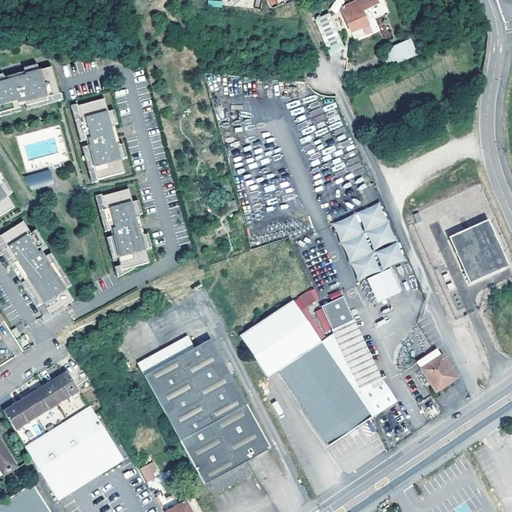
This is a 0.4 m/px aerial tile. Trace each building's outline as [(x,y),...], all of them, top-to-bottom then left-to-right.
[(357,0),(342,7),(345,16),(360,9),(367,6),(364,0),(357,0)] [(360,9),(345,16),(353,32),(363,28),(368,25),(360,9)] [(328,13),(315,20),(330,54),(344,48),(328,13)] [(411,38),(392,45),(390,41),(379,45),(387,66),(417,54),(411,38)] [(0,112),(0,113),(21,107),(27,105),(48,100),(47,97),(60,93),(53,66),(40,70),(39,67),(25,71),(5,77),(0,78),(0,112)] [(48,100),(27,105),(28,109),(64,99),(62,92),(60,93),(47,97),(48,100)] [(109,112),(105,98),(79,106),(82,119),(79,119),(85,140),(88,140),(89,146),(87,146),(92,167),(95,166),(99,179),(125,172),(122,159),(124,158),(120,145),(115,124),(111,111),(109,112)] [(78,104),(72,106),(81,141),(85,140),(79,119),(82,119),(79,106),(78,104)] [(0,116),(22,110),(21,107),(0,113),(0,112),(0,116)] [(87,146),(83,147),(93,183),(100,181),(99,179),(95,166),(92,167),(87,146)] [(50,165),(25,174),(34,185),(54,177),(50,165)] [(14,192),(0,170),(0,177),(11,194),(14,192)] [(0,217),(16,207),(8,196),(11,194),(0,177),(0,217)] [(134,202),(130,189),(104,196),(103,196),(107,210),(104,210),(110,231),(113,230),(114,236),(112,237),(117,258),(120,257),(122,265),(124,270),(127,269),(142,265),(150,263),(147,250),(149,249),(146,235),(140,215),(136,201),(134,202)] [(103,194),(96,196),(106,232),(110,231),(104,210),(107,210),(103,196),(104,196),(103,194)] [(381,202),(332,222),(357,281),(366,279),(378,304),(402,293),(390,268),(408,262),(381,202)] [(490,220),(452,237),(472,284),(510,267),(490,220)] [(32,233),(25,221),(2,236),(1,236),(8,248),(6,249),(42,305),(44,304),(49,313),(51,315),(66,306),(75,300),(67,289),(70,287),(49,255),(47,256),(44,251),(46,250),(35,231),(32,233)] [(38,229),(35,231),(46,250),(49,247),(38,229)] [(0,234),(0,246),(38,307),(42,305),(6,249),(8,248),(1,236),(2,236),(0,234)] [(112,237),(108,238),(114,259),(117,258),(112,237)] [(53,253),(49,255),(70,287),(73,285),(53,253)] [(122,265),(116,267),(119,278),(127,270),(127,269),(124,270),(122,265)] [(331,299),(342,295),(340,290),(329,294),(331,299)] [(333,334),(352,376),(362,395),(377,416),(398,401),(384,380),(345,296),(322,307),(333,334)] [(352,376),(333,334),(320,343),(292,301),(239,337),(268,378),(279,371),(329,446),(350,432),(371,418),(346,380),(352,376)] [(44,316),(47,321),(67,309),(66,306),(51,315),(49,313),(44,316)] [(12,328),(17,336),(21,333),(16,325),(12,328)] [(179,340),(138,362),(210,495),(250,473),(244,461),(270,447),(211,338),(185,352),(179,340)] [(434,350),(426,356),(432,364),(423,371),(436,391),(456,378),(437,349),(434,350)] [(417,362),(423,371),(432,364),(426,356),(417,362)] [(45,385),(56,402),(77,389),(67,372),(45,385)] [(24,398),(35,416),(56,402),(45,385),(24,398)] [(56,402),(35,416),(14,429),(25,446),(88,406),(77,389),(56,402)] [(3,412),(14,429),(35,416),(24,398),(3,412)] [(58,500),(71,492),(65,481),(74,476),(101,458),(115,449),(88,406),(25,446),(31,456),(58,500)] [(0,476),(16,466),(0,441),(0,476)] [(121,459),(115,449),(101,458),(74,476),(65,481),(71,492),(121,459)] [(147,482),(160,474),(152,461),(139,469),(147,482)] [(0,503),(0,511),(50,511),(32,483),(0,503)] [(191,511),(186,501),(166,511),(191,511)]
